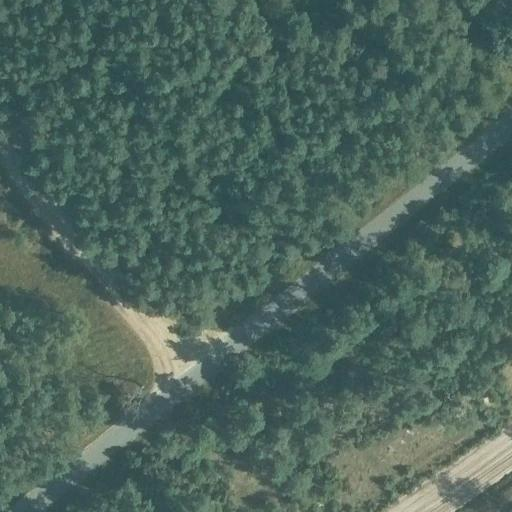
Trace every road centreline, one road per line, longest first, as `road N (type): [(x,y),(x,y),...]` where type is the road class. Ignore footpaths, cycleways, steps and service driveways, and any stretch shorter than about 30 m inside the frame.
road 1 (track): [(189,379),(0,117)]
road 2 (track): [(511,440),(405,511)]
